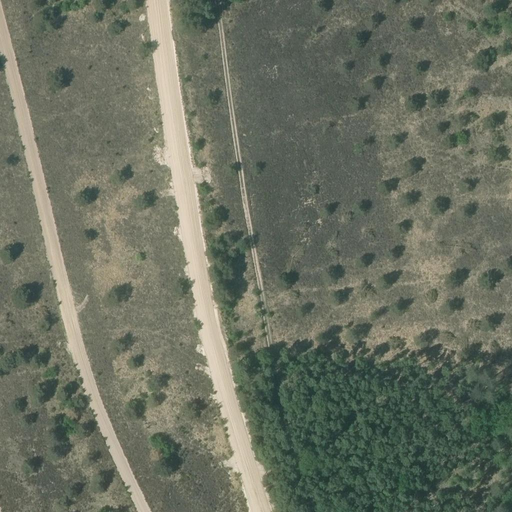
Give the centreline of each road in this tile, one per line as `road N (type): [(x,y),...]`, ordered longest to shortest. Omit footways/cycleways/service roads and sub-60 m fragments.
road 1 (track): [(161,0),(185,195),(260,511)]
road 2 (unknown): [(0,25),(80,366),(144,511)]
